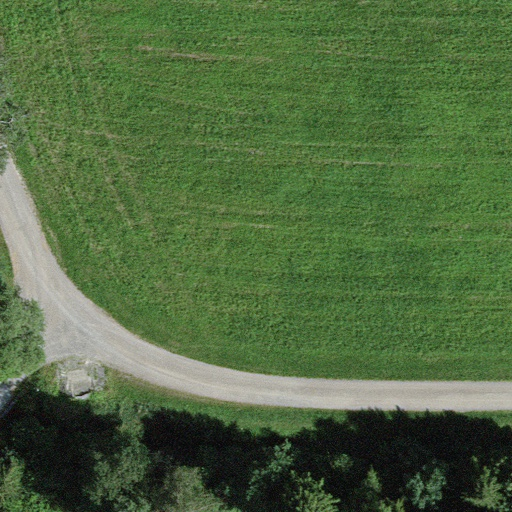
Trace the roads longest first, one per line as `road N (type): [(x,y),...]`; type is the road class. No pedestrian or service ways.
road 1 (track): [(54,321),(186,396),(511,391)]
road 2 (track): [(0,155),(54,321)]
